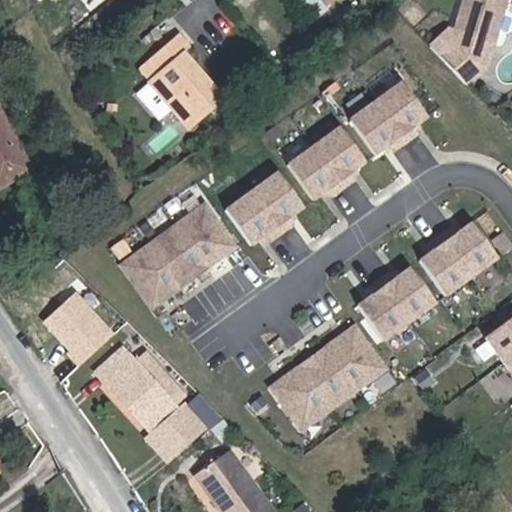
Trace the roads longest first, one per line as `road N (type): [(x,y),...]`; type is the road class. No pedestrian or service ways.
road 1 (residential): [(235,333),(428,186),(456,174),(478,178),(511,205)]
road 2 (unclassified): [(123,511),(0,313)]
